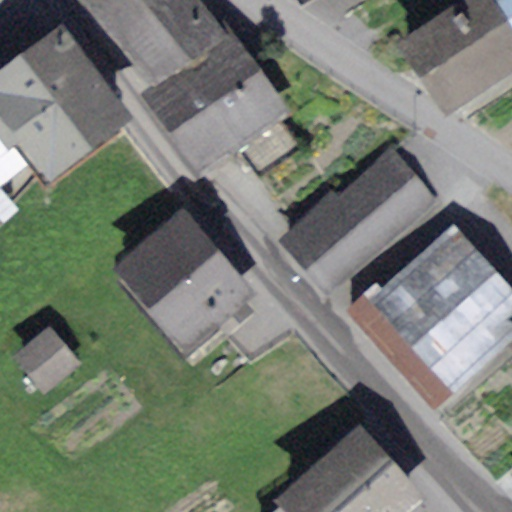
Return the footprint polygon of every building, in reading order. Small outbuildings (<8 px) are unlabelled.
[(145,95),(212,46),(177,0),(77,0),(76,1),(145,95)] [(477,0),(408,46),(459,122),(511,87),(511,19),(499,0),(477,0)] [(107,131),(37,40),(0,68),(0,182),(15,202),(37,184),(107,131)] [(266,123),(221,60),(153,109),(198,171),(266,123)] [(339,291),(436,205),(393,157),(296,243),(339,291)] [(238,309),(172,222),(115,265),(94,281),(159,368),(238,309)] [(432,396),(511,325),(511,322),(430,232),(349,304),(432,396)] [(511,330),(488,355),(511,377),(511,330)] [(384,511),(393,503),(329,441),(260,511),(384,511)] [(511,484),(502,493),(511,505),(511,484)]
